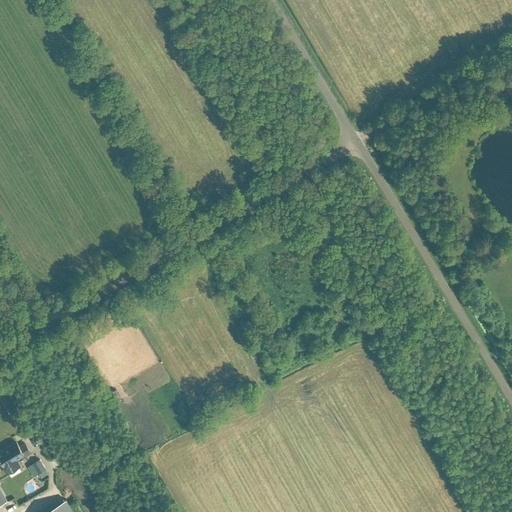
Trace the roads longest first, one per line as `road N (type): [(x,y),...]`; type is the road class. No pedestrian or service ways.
road 1 (unclassified): [(0,353),(353,143)]
road 2 (unclassified): [(511,406),(353,143)]
road 3 (unclassified): [(353,143),(269,0)]
